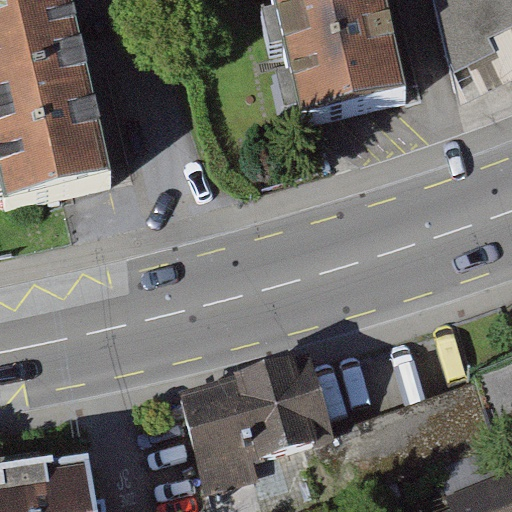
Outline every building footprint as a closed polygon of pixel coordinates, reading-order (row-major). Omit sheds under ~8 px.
[(81,0),(0,0),(0,135),(19,219),(125,195),(81,0)] [(397,0),(283,0),(315,133),(423,107),(397,0)] [(511,0),(435,0),(453,76),(498,55),(491,38),(511,27),(511,0)] [(498,55),(453,76),(460,107),(511,82),(511,27),(491,38),(498,55)] [(320,368),(188,402),(215,508),(268,494),(263,473),(342,452),(320,368)] [(450,511),(511,511),(511,477),(446,501),(450,511)] [(104,511),(100,479),(0,492),(0,511),(104,511)]
